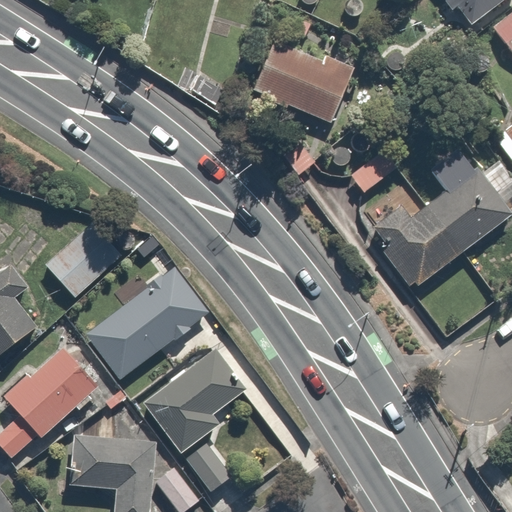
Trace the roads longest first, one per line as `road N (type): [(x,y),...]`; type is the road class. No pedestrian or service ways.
road 1 (secondary): [(0,19),(125,102),(221,181),(279,243),(460,511)]
road 2 (secondary): [(393,511),(282,336),(199,232),(73,127),(0,80)]
